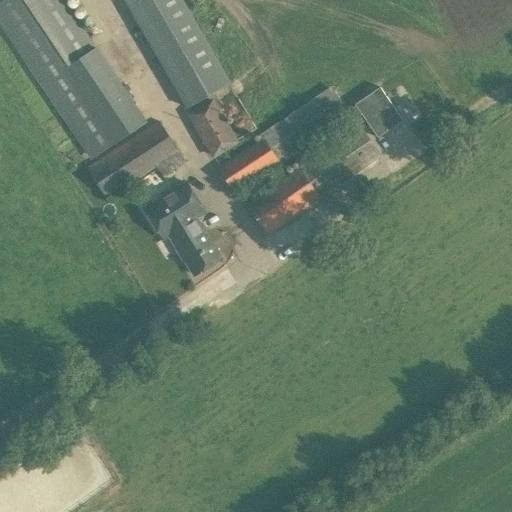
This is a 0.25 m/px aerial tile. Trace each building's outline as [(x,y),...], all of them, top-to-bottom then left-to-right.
[(147,127),(66,0),(4,0),(0,3),(0,27),(79,146),(118,146),(147,127)] [(181,0),(126,0),(188,107),(230,83),(181,0)] [(351,116),(331,85),(256,136),(258,140),(217,167),(233,193),(279,163),(279,164),(351,116)] [(213,98),(186,114),(213,159),(239,142),(213,98)] [(187,162),(158,120),(147,127),(118,146),(87,166),(107,199),(157,168),(163,178),(187,162)] [(382,156),(359,123),(298,166),(245,203),(267,235),(321,198),(321,197),(382,156)] [(163,240),(205,213),(187,185),(176,192),(174,190),(163,197),(164,199),(145,211),(163,240)] [(163,240),(164,240),(170,237),(178,250),(176,252),(183,263),(186,262),(195,277),(222,261),(196,220),(205,214),(205,213),(163,240)]
